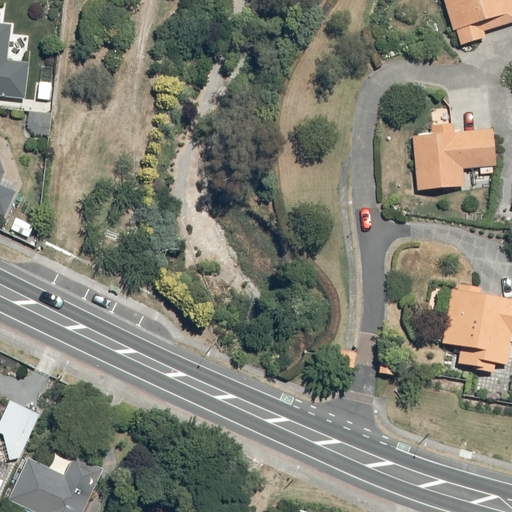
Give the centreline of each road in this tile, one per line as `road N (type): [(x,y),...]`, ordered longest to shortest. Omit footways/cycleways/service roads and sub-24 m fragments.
road 1 (secondary): [(0,275),(342,437),(511,492)]
road 2 (secondary): [(477,511),(260,429),(0,302)]
road 3 (track): [(181,365),(189,309),(203,283),(205,259),(188,235),(218,133),(212,59),(237,0)]
road 4 (track): [(209,511),(273,407)]
